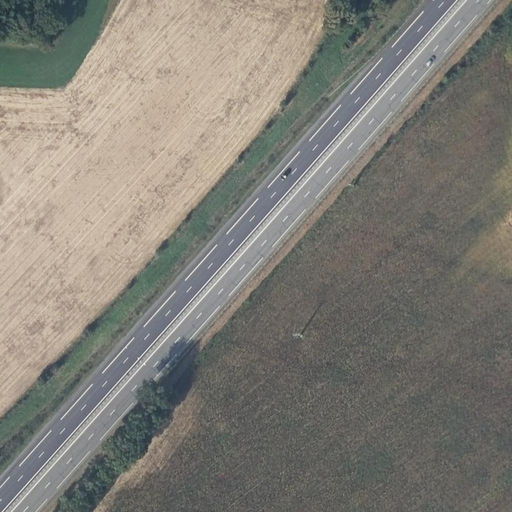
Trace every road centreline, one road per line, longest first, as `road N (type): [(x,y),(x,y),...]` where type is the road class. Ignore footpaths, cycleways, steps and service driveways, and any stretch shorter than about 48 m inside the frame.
road 1 (trunk): [(23,511),(481,0)]
road 2 (trunk): [(446,0),(0,497)]
